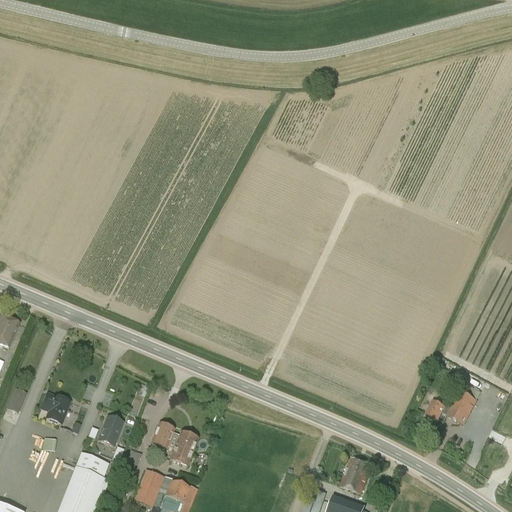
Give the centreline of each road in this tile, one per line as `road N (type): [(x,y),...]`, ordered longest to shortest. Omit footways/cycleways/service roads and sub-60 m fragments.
road 1 (secondary): [(489,511),(389,451),(0,284)]
road 2 (tertiary): [(0,4),(253,59),(335,53),(511,9)]
